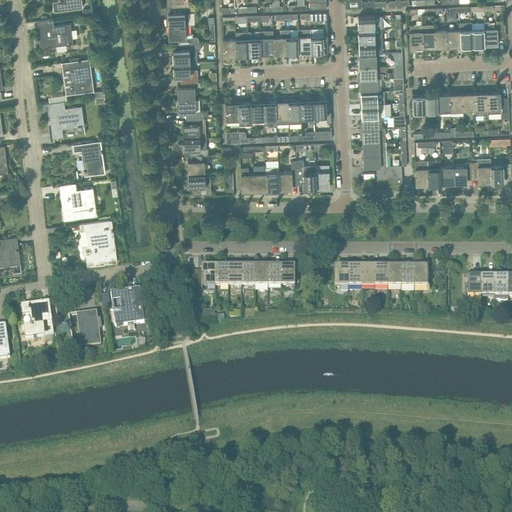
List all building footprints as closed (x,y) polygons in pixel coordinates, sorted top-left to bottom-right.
[(81,0),(60,0),(60,1),(52,2),(54,11),(82,7),(81,0)] [(278,0),(275,0),(272,0),(272,6),(272,11),(281,11),(281,6),(279,6),(278,0)] [(171,13),(168,13),(168,26),(185,25),(189,25),(188,12),(196,12),(196,6),(188,7),(171,7),(171,13)] [(358,29),(382,28),(383,28),(382,15),(357,16),(358,29)] [(53,19),(37,21),(40,48),(73,44),(72,38),(77,37),(76,29),(71,30),(70,24),(54,26),(53,19)] [(484,28),(485,45),(498,44),(497,38),(505,38),(504,21),(496,21),(496,28),(490,28),(490,22),(488,21),(484,21),(484,28)] [(460,46),(472,45),(472,29),(471,22),(459,23),(459,29),(460,46)] [(409,25),(410,48),(415,47),(415,49),(422,49),(422,47),(421,24),(409,25)] [(435,47),(434,30),(434,24),(421,24),(422,47),(435,47)] [(185,34),(185,25),(168,26),(169,39),(175,39),(176,44),(198,44),(198,39),(196,37),(192,37),(192,33),(185,34)] [(358,34),(355,34),(356,42),(359,42),(382,41),(383,41),(382,28),(358,29),(358,34)] [(484,28),(472,29),(472,45),(485,45),(484,28)] [(280,53),(286,53),(285,37),(285,29),(280,30),(280,37),(273,37),(273,53),(280,53)] [(285,29),(285,37),(286,53),(298,52),(298,36),(297,30),(297,29),(290,30),(290,29),(285,29)] [(298,52),(311,52),(310,35),(310,29),(297,30),(298,36),(298,52)] [(460,46),(459,29),(447,30),(447,46),(460,46)] [(267,54),(273,53),(273,37),(273,30),(260,31),(260,38),(261,54),(267,54)] [(447,46),(447,30),(434,30),(435,47),(447,46)] [(235,32),(235,39),(236,55),(248,54),(248,38),(247,31),(235,32)] [(255,38),(248,38),(248,54),(249,57),(256,57),(256,54),(261,54),(260,38),(260,31),(255,31),(255,38)] [(323,35),(310,35),(311,52),(316,52),(316,55),(324,54),(324,49),(328,49),(327,35),(323,35)] [(236,55),(235,39),(222,39),(223,56),(236,55)] [(382,53),(382,41),(359,42),(359,54),(375,53),(382,53)] [(173,50),(173,63),(190,63),(196,62),(196,50),(200,50),(200,44),(198,44),(176,44),(176,50),(173,50)] [(397,53),(394,53),(394,65),(402,65),(402,61),(402,52),(397,53)] [(359,54),(360,67),(376,66),(375,53),(359,54)] [(89,59),(61,62),(62,69),(66,69),(66,73),(63,73),(65,88),(66,95),(94,91),(89,59)] [(190,63),(173,63),(174,76),(180,76),(181,81),(198,81),(197,75),(197,70),(190,70),(190,63)] [(402,65),(394,65),(395,78),(398,78),(403,77),(402,68),(402,65)] [(376,73),(376,66),(360,67),(360,79),(376,78),(383,78),(383,73),(376,73)] [(395,78),(393,78),(394,90),(403,90),(403,86),(403,77),(398,78),(395,78)] [(360,79),(361,92),(377,91),(376,78),(360,79)] [(198,87),(198,81),(181,81),(181,87),(177,87),(178,100),(194,100),(194,87),(198,87)] [(384,91),(377,91),(361,92),(361,104),(384,103),(384,91)] [(474,93),(475,109),(475,115),(488,115),(488,113),(487,92),(474,93)] [(487,92),(488,113),(509,112),(508,97),(500,98),(500,92),(487,92)] [(449,94),(450,110),(463,110),(462,93),(449,94)] [(462,93),(463,110),(475,109),(474,93),(462,93)] [(424,95),(425,111),(438,111),(437,94),(424,95)] [(437,94),(438,111),(450,110),(449,94),(437,94)] [(425,111),(424,95),(412,96),(413,119),(419,119),(418,112),(425,111)] [(300,98),(300,100),(301,117),(308,116),(309,124),(314,123),(314,121),(314,116),(313,100),(308,100),(308,97),(300,98)] [(331,121),(330,106),(326,106),(326,99),(313,100),(314,116),(314,121),(319,121),(319,116),(326,115),(326,122),(331,121)] [(185,112),(186,118),(203,118),(202,112),(195,112),(194,100),(178,100),(179,113),(185,112)] [(300,100),(288,101),(289,123),(301,123),(301,117),(300,100)] [(64,101),(48,103),(53,138),(63,137),(62,129),(77,127),(81,127),(81,126),(84,126),(85,134),(81,106),(65,108),(64,101)] [(276,124),(276,122),(275,101),(263,102),(264,118),(264,126),(276,126),(276,124)] [(288,101),(275,101),(276,122),(276,124),(289,123),(288,101)] [(239,119),(239,126),(251,125),(251,119),(250,102),(238,103),(239,119)] [(263,102),(250,102),(251,119),(264,118),(263,102)] [(226,120),(239,119),(238,103),(225,103),(226,120)] [(385,116),(384,103),(361,104),(362,117),(378,116),(385,116)] [(399,115),(393,115),(394,128),(400,128),(405,128),(404,115),(399,115)] [(362,117),(362,129),(378,129),(378,116),(362,117)] [(203,136),(203,118),(186,118),(186,124),(182,124),(183,137),(199,137),(203,136)] [(362,129),(363,142),(385,141),(385,128),(378,129),(362,129)] [(305,135),(302,135),(302,140),(305,140),(315,140),(314,131),(305,132),(305,135)] [(331,131),(314,131),(315,140),(331,139),(331,131)] [(206,136),(203,136),(199,137),(183,137),(183,150),(190,149),(190,155),(208,155),(207,149),(206,149),(206,136)] [(489,139),(489,146),(510,145),(510,138),(489,139)] [(105,173),(100,141),(73,144),(74,151),(81,150),(84,176),(105,173)] [(363,142),(363,154),(386,153),(385,141),(363,142)] [(364,167),(376,167),(380,166),(386,166),(386,153),(363,154),(364,167)] [(187,161),(188,174),(204,173),(204,161),(212,161),(212,155),(208,155),(190,155),(191,161),(187,161)] [(471,162),(472,179),(478,179),(478,182),(491,182),(490,165),(490,158),(477,158),(477,159),(471,159),(471,162)] [(291,172),(279,173),(279,189),(292,189),(292,185),(298,185),(297,160),(291,161),(291,172)] [(303,160),(297,160),(298,185),(302,185),(304,185),(304,188),(308,188),(317,188),(316,171),(316,165),(303,166),(303,160)] [(414,161),(415,185),(428,184),(427,160),(414,161)] [(427,160),(428,184),(441,184),(440,167),(440,160),(427,160)] [(453,167),(453,183),(466,183),(466,179),(472,179),(471,162),(465,162),(465,166),(453,167)] [(504,181),(503,178),(511,178),(511,163),(503,163),(503,165),(490,165),(491,182),(504,181)] [(253,167),(253,174),(254,190),(267,190),(266,167),(266,166),(253,167)] [(241,168),(240,168),(241,191),(254,190),(253,174),(248,174),(248,167),(241,168)] [(266,167),(267,190),(279,189),(279,173),(278,167),(266,167)] [(440,167),(441,184),(453,183),(453,167),(440,167)] [(329,171),(316,171),(317,188),(324,187),(330,187),(329,178),(333,177),(332,168),(329,168),(329,171)] [(210,173),(204,173),(188,174),(188,187),(192,187),(192,195),(211,194),(210,173)] [(76,190),(75,183),(59,185),(64,220),(74,219),(73,211),(89,209),(90,217),(96,216),(92,188),(76,190)] [(117,262),(115,252),(111,220),(79,224),(80,231),(86,230),(88,246),(84,246),(82,249),(82,254),(86,256),(87,266),(117,262)] [(16,237),(0,239),(1,246),(0,246),(0,266),(20,264),(16,237)] [(215,290),(215,267),(201,267),(201,270),(193,270),(193,286),(201,286),(201,290),(215,290)] [(228,267),(215,267),(215,290),(228,290),(228,267)] [(241,268),(228,267),(228,290),(241,290),(241,268)] [(254,268),(241,268),(241,290),(254,290),(254,268)] [(254,268),(254,290),(259,290),(259,291),(264,292),(268,291),(268,290),(268,268),(254,268)] [(281,268),(268,268),(268,290),(281,290),(281,268)] [(294,268),(281,268),(281,290),(294,290),(294,284),(294,268)] [(334,287),(348,287),(348,268),(334,268),(334,287)] [(361,287),(361,268),(348,268),(348,287),(361,287)] [(374,287),(374,268),(361,268),(361,287),(374,287)] [(374,268),(374,287),(387,287),(387,268),(374,268)] [(387,268),(387,287),(401,287),(401,268),(387,268)] [(401,287),(414,287),(414,268),(401,268),(401,287)] [(414,268),(414,287),(427,287),(427,268),(414,268)] [(467,297),(481,297),(481,278),(467,278),(467,279),(464,279),(464,283),(467,283),(467,297)] [(494,278),(481,278),(481,297),(494,297),(494,278)] [(507,278),(494,278),(494,297),(494,301),(499,301),(505,302),(507,301),(507,297),(507,278)] [(139,290),(111,294),(115,326),(143,322),(139,290)] [(21,306),(25,338),(53,334),(49,302),(21,306)] [(96,313),(68,317),(73,349),(101,345),(96,313)] [(0,358),(10,358),(5,325),(0,326),(0,358)]
